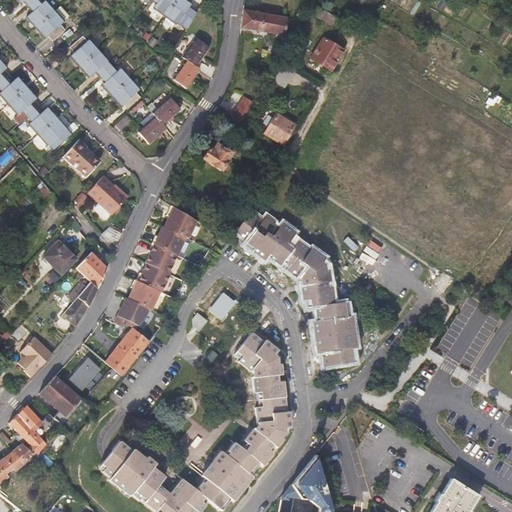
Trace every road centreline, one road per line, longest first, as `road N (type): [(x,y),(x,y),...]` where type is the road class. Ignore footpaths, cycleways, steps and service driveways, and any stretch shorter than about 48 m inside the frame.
road 1 (residential): [(240,511),(300,436),(283,303),(223,257),(183,304),(140,395)]
road 2 (residential): [(0,421),(94,311),(159,180)]
road 3 (residential): [(0,22),(89,123),(159,180)]
road 4 (residential): [(159,180),(225,74),(230,0)]
road 5 (track): [(380,0),(282,154)]
